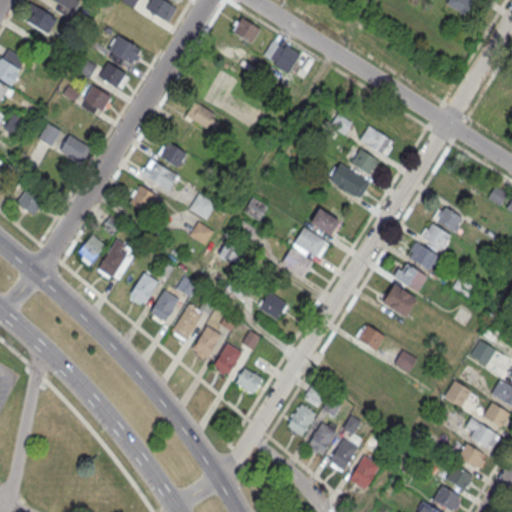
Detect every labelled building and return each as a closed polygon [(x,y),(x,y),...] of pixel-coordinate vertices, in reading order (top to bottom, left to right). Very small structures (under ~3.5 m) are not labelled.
[(52,0),(57,3),(54,7),(68,17),(79,0),(52,0)] [(136,0),(120,0),(120,1),(132,8),(136,0)] [(176,8),(163,0),(150,0),(145,9),(167,23),(176,8)] [(447,0),(445,3),(468,17),(478,2),(474,0),(447,0)] [(22,16),(47,34),(57,19),(32,2),(22,16)] [(232,31),(251,42),(260,28),(241,16),(232,31)] [(140,50),(117,35),(108,50),(130,65),(140,50)] [(263,54),(276,62),(285,48),(272,39),(263,54)] [(18,70),(0,59),(0,79),(8,85),(18,70)] [(125,74),(107,63),(98,77),(116,89),(117,87),(121,89),(128,77),(125,75),(125,74)] [(12,91),(0,83),(0,100),(4,94),(9,97),(12,91)] [(110,97),(92,86),(83,101),(101,112),(110,97)] [(185,114),(205,128),(214,114),(194,100),(185,114)] [(16,137),(28,121),(15,111),(2,127),(16,137)] [(60,131),(47,123),(37,139),(50,147),(60,131)] [(390,140),(368,126),(358,141),(380,154),(390,140)] [(59,151),(82,163),(90,146),(68,134),(59,151)] [(157,155),(167,140),(185,152),(176,167),(157,155)] [(379,159),(359,147),(350,162),(370,174),(379,159)] [(168,190),(177,174),(150,158),(140,173),(168,190)] [(369,183),(339,164),(328,181),(359,200),(369,183)] [(128,200),(145,212),(156,195),(139,184),(128,200)] [(17,202),(33,213),(45,197),(29,185),(17,202)] [(487,198),(500,205),(507,193),(494,185),(487,198)] [(189,207),(198,192),(214,202),(205,217),(189,207)] [(257,220),(268,206),(253,196),(243,210),(257,220)] [(463,217),(440,204),(432,218),(454,232),(463,217)] [(338,221),(318,208),(308,223),(329,236),(338,221)] [(101,225),(111,234),(120,224),(110,215),(101,225)] [(188,235),(197,220),(212,229),(203,245),(188,235)] [(235,233),(250,242),(257,230),(243,220),(235,233)] [(420,234),(440,249),(450,236),(429,221),(420,234)] [(325,241),(303,228),(293,242),(315,256),(325,241)] [(92,234),(104,244),(90,261),(77,251),(92,234)] [(97,268),(116,279),(134,251),(116,239),(97,268)] [(217,255),(241,268),(249,254),(225,241),(217,255)] [(406,257),(429,269),(437,253),(414,241),(406,257)] [(312,262),(290,248),(281,263),(303,276),(312,262)] [(157,272),(165,278),(173,266),(165,260),(157,272)] [(427,277),(403,261),(393,276),(417,292),(427,277)] [(143,303),(129,294),(143,272),(157,281),(143,303)] [(473,281),(460,273),(452,286),(465,294),(473,281)] [(176,286),(184,291),(192,280),(184,274),(176,286)] [(405,316),(416,297),(392,283),(381,303),(405,316)] [(164,320),(150,311),(164,289),(178,298),(164,320)] [(288,304),(268,291),(258,306),(277,319),(288,304)] [(199,306),(207,312),(215,300),(207,295),(199,306)] [(171,329),(184,338),(200,314),(187,305),(171,329)] [(219,322),(230,329),(237,317),(227,311),(219,322)] [(376,349),(384,334),(363,323),(355,338),(376,349)] [(206,356),(191,347),(206,325),(220,334),(206,356)] [(241,341),(251,348),(259,337),(248,330),(241,341)] [(469,354),(478,339),(495,350),(485,364),(469,354)] [(227,373),(213,364),(227,342),(241,351),(227,373)] [(410,371),(416,355),(400,349),(394,365),(410,371)] [(235,382),(244,367),(260,377),(251,392),(235,382)] [(511,407),(490,393),(500,378),(511,385),(511,407)] [(443,395),(453,379),(469,390),(459,406),(443,395)] [(317,407),(302,398),(311,383),(326,392),(317,407)] [(321,407),(332,414),(341,401),(331,394),(321,407)] [(482,416),(491,401),(511,414),(511,416),(504,430),(482,416)] [(286,425),(300,434),(315,413),(301,403),(286,425)] [(341,427),(350,433),(360,418),(351,412),(341,427)] [(307,443),(321,452),(336,431),(322,421),(307,443)] [(469,436),(478,421),(500,435),(491,450),(469,436)] [(328,460),(342,469),(356,448),(343,438),(328,460)] [(456,457),(465,442),(487,456),(478,471),(456,457)] [(348,478),(363,487),(377,465),(362,456),(348,478)] [(444,478),(454,463),(472,474),(463,489),(444,478)] [(432,499),(441,484),(459,496),(456,499),(459,501),(455,509),(452,507),(450,510),(432,499)] [(417,511),(422,505),(424,501),(440,511),(417,511)]
